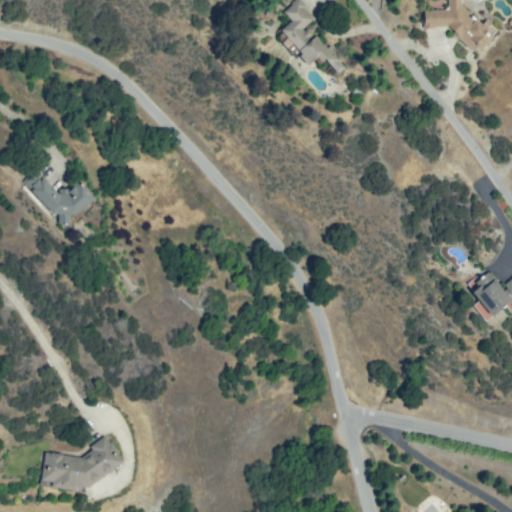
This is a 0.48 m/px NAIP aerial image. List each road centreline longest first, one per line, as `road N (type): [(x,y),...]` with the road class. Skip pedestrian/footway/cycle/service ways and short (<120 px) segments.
road 1 (residential): [(375,511),(302,276),(107,60),(0,24)]
road 2 (residential): [(357,0),(451,111),(511,205)]
road 3 (residential): [(345,408),(511,444)]
